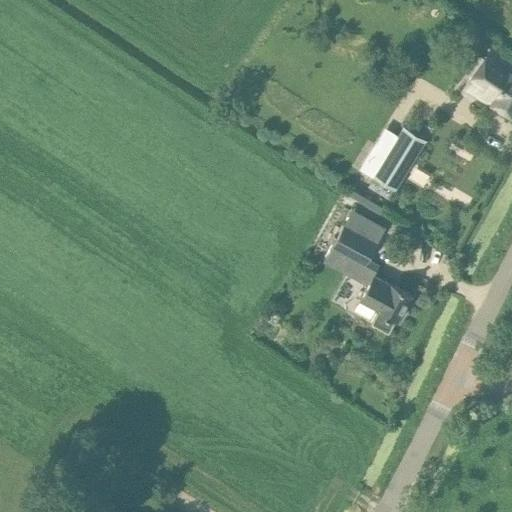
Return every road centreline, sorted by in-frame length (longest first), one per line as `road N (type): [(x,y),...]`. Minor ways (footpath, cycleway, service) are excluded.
road 1 (tertiary): [(387,509),(457,373)]
road 2 (tertiary): [(457,373),(511,266)]
